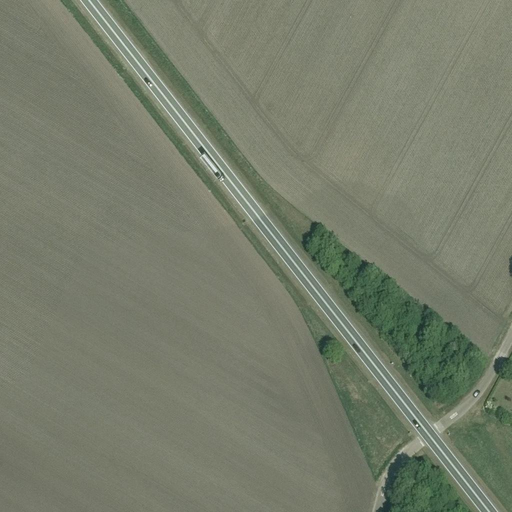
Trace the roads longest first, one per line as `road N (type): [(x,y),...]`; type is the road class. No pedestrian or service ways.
road 1 (trunk): [(429,435),(88,0)]
road 2 (unclassified): [(429,435),(474,396),(511,334)]
